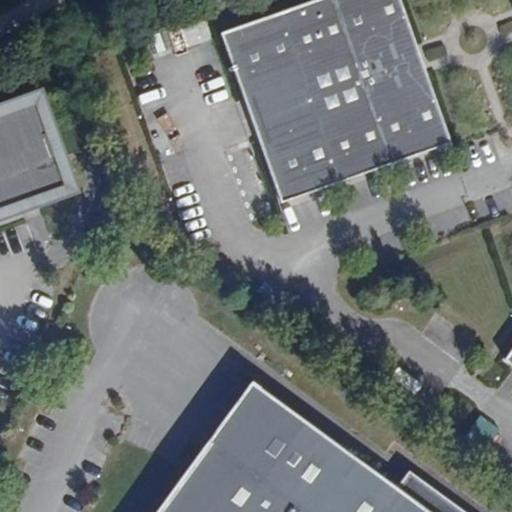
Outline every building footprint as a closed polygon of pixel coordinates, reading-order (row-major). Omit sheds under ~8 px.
[(399,0),(313,0),(221,33),(280,203),(450,143),(399,0)] [(37,97),(0,109),(0,213),(70,189),(58,156),(57,152),(48,155),(42,136),(50,133),(49,130),(37,97)] [(57,152),(50,133),(42,136),(48,155),(57,152)] [(376,477),(248,382),(240,392),(249,399),(238,415),(232,411),(226,421),(230,424),(218,441),(210,436),(203,444),(205,445),(157,511),(425,511),(386,483),(385,486),(386,487),(384,489),(370,480),(372,478),(374,479),(376,477)] [(240,392),(210,436),(218,441),(230,424),(226,421),(232,411),(238,415),(249,399),(240,392)] [(385,486),(386,483),(376,477),(374,479),(372,478),(370,480),(384,489),(386,487),(385,486)]
